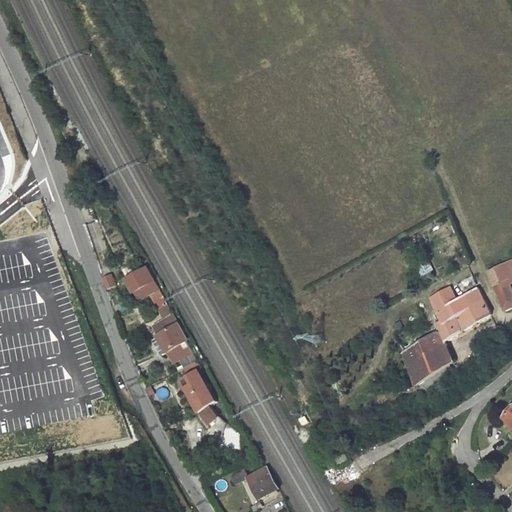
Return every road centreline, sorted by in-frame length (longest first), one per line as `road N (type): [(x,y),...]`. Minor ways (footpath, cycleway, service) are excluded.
road 1 (unclassified): [(0,32),(131,376),(207,511)]
road 2 (unclassified): [(478,398),(332,475)]
road 3 (residential): [(478,398),(465,431),(468,457),(511,508)]
